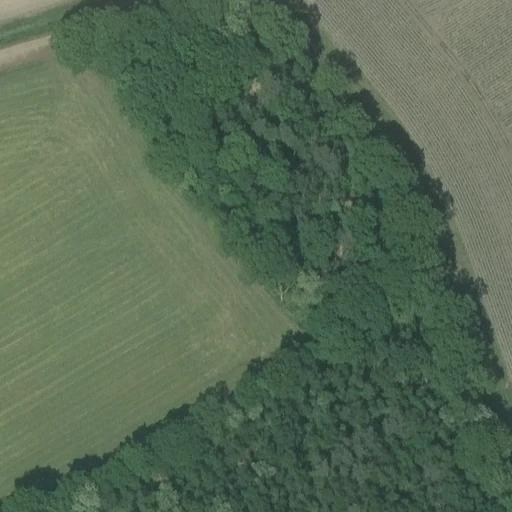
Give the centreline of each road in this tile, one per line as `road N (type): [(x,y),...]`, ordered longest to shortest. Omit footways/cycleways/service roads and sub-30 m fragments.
road 1 (track): [(511,431),(432,212),(399,156),(275,0)]
road 2 (track): [(198,0),(0,60)]
